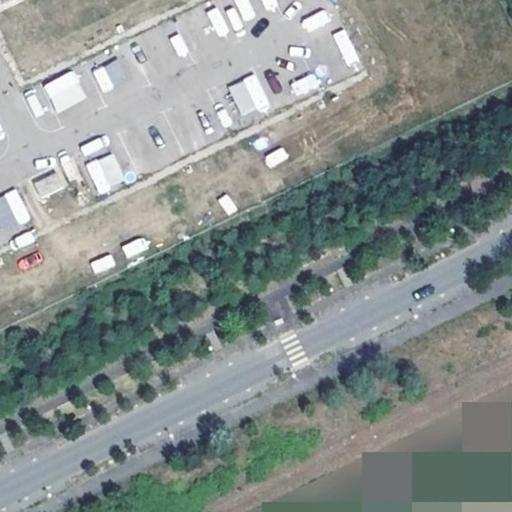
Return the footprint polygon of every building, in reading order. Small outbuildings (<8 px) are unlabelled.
[(334,34),(346,63),(357,59),(345,29),(334,34)] [(102,92),(130,78),(119,57),(92,71),(102,92)] [(43,84),(56,113),(87,98),(73,69),(43,84)] [(297,96),(319,86),(313,72),(291,82),(297,96)] [(229,84),(241,116),(269,106),(257,73),(229,84)] [(83,155),(109,150),(106,138),(81,143),(83,155)] [(85,164),(99,193),(126,181),(112,152),(85,164)] [(59,169),(33,182),(41,198),(67,185),(59,169)] [(16,188),(0,195),(0,232),(2,237),(33,224),(16,188)] [(127,258),(148,248),(143,236),(121,245),(127,258)] [(90,260),(94,273),(115,267),(111,254),(90,260)]
